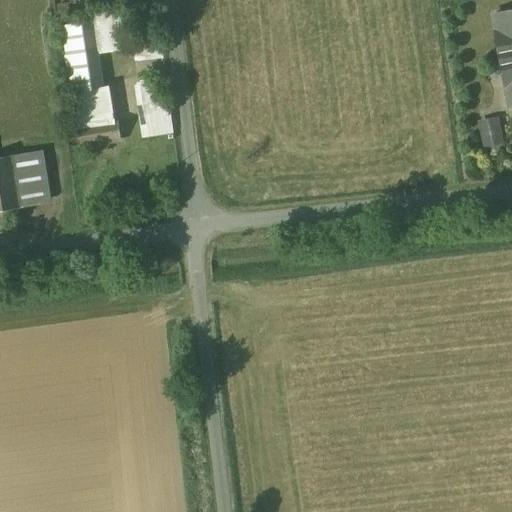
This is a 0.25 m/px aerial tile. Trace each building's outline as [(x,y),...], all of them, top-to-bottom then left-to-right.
[(511,10),(493,15),(502,59),(511,56),(511,10)] [(91,18),(99,53),(110,51),(102,16),(91,18)] [(89,24),(63,28),(65,44),(92,40),(89,24)] [(138,60),(162,56),(159,42),(135,46),(138,60)] [(511,56),(502,59),(511,106),(511,105),(511,56)] [(477,120),(485,149),(507,143),(499,114),(477,120)] [(112,119),(76,123),(78,145),(115,140),(112,119)] [(0,210),(24,207),(23,206),(16,160),(16,155),(0,157),(0,210)] [(39,156),(16,160),(23,206),(46,202),(39,156)]
